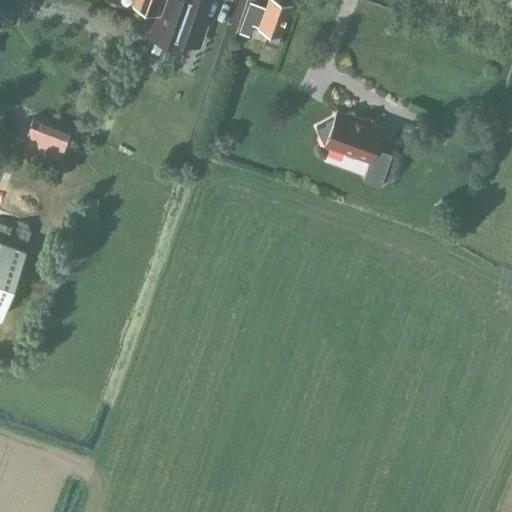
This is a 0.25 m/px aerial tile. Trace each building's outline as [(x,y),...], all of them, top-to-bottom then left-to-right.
[(137,0),(137,1),(159,10),(162,0),(137,0)] [(211,0),(167,0),(163,14),(158,16),(152,36),(175,44),(178,44),(180,43),(183,41),(184,39),(193,42),(196,42),(199,42),(202,40),(204,38),(206,35),(209,24),(204,23),(211,0)] [(266,41),(278,45),(292,4),(281,0),(269,0),(267,6),(252,1),(241,32),(249,35),(253,24),(272,30),(270,35),(268,35),(266,41)] [(364,177),(382,184),(393,153),(376,147),(384,126),(376,123),(372,115),(365,118),(357,115),(354,108),(346,112),(338,109),(334,120),(317,127),(325,144),(370,160),(364,177)] [(21,153),(57,166),(67,140),(31,126),(21,153)] [(0,314),(3,315),(26,247),(0,238),(0,314)]
